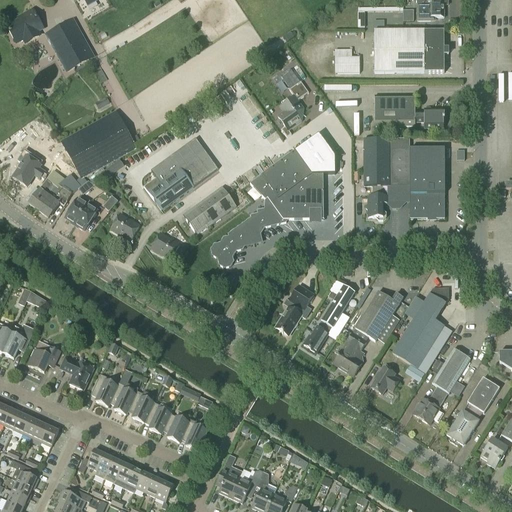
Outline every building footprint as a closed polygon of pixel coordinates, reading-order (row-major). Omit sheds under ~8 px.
[(444,6),(448,6),(447,0),(417,0),(417,23),(430,23),(430,19),(444,19),(444,6)] [(39,33),(44,31),(33,9),(16,18),(17,20),(5,27),(16,46),(22,43),(24,46),(41,37),(39,33)] [(403,23),(413,22),(413,12),(403,12),(403,23)] [(70,22),(44,36),(66,75),(91,61),(70,22)] [(130,22),(97,37),(103,50),(136,34),(130,22)] [(374,30),(384,30),(384,22),(374,22),(374,30)] [(374,33),(374,75),(444,74),(444,56),(448,56),(448,50),(444,50),(444,32),(374,33)] [(359,58),(351,58),(351,51),(335,51),(335,75),(359,75),(359,58)] [(294,98),(295,97),(298,102),(308,94),(300,83),(289,91),(294,98)] [(279,109),(282,113),(276,117),(284,129),(281,131),(287,139),(291,136),(289,133),(302,124),(304,110),(298,102),(295,97),(294,98),(279,109)] [(424,125),(424,130),(444,130),(444,120),(444,111),(423,111),(423,113),(415,113),(415,97),(374,97),(374,128),(415,128),(415,125),(424,125)] [(98,111),(109,105),(106,98),(94,104),(98,111)] [(368,125),(368,109),(350,108),(350,125),(368,125)] [(82,179),(106,166),(135,150),(134,149),(125,154),(107,121),(116,116),(115,115),(62,144),(82,179)] [(187,135),(178,144),(212,179),(221,171),(187,135)] [(374,140),(363,140),(363,150),(364,188),(372,188),(373,197),(367,197),(368,205),(366,207),(366,208),(366,210),(368,212),(368,219),(375,219),(378,222),(383,223),(386,219),(386,215),(383,212),(383,205),(387,205),(392,209),(399,209),(405,204),(410,204),(410,187),(409,151),(409,150),(409,140),(374,140)] [(444,150),(409,150),(409,151),(410,187),(410,204),(410,220),(429,220),(445,220),(444,150)] [(285,221),(307,221),(323,221),(323,176),(316,176),(314,173),(311,175),(295,153),(261,177),(250,186),(265,202),(264,202),(264,208),(264,210),(263,211),(263,210),(257,211),(257,212),(256,212),(257,215),(251,216),(250,217),(251,219),(250,220),(249,219),(245,222),(246,223),(243,225),(243,224),(241,225),(241,226),(238,228),(236,229),(237,229),(234,231),(230,233),(230,234),(228,236),(228,238),(226,238),(223,238),(221,241),(221,242),(220,244),(218,244),(218,245),(214,245),(210,251),(212,257),(217,260),(219,266),(224,270),(230,268),(234,263),(232,258),(236,253),(242,251),(245,246),(256,243),(256,242),(264,229),(286,224),(285,221)] [(25,158),(12,179),(26,188),(33,177),(39,181),(44,173),(38,169),(40,167),(25,158)] [(193,189),(179,169),(146,192),(161,212),(193,189)] [(111,175),(108,170),(79,191),(83,196),(91,190),(111,175)] [(28,205),(38,212),(56,188),(57,189),(59,187),(63,189),(72,196),(79,191),(59,176),(59,177),(53,173),(40,190),(40,189),(28,205)] [(56,188),(38,212),(48,220),(59,205),(54,201),(63,189),(59,187),(57,189),(56,188)] [(186,221),(185,222),(194,233),(200,234),(209,228),(209,227),(235,208),(221,189),(187,214),(187,215),(188,216),(187,220),(186,222),(186,221)] [(112,198),(103,208),(108,213),(117,203),(112,198)] [(75,226),(87,206),(77,200),(65,220),(75,226)] [(87,206),(75,226),(84,232),(97,212),(87,206)] [(130,243),(139,226),(120,215),(111,232),(130,243)] [(170,262),(180,245),(161,234),(151,251),(170,262)] [(329,283),(334,280),(330,274),(325,277),(329,283)] [(332,330),(354,294),(336,282),(330,292),(337,297),(321,323),(332,330)] [(306,309),(313,297),(298,287),(289,302),(296,307),(293,312),(288,309),(284,316),(286,317),(282,323),(280,322),(275,329),(282,333),(281,334),(283,335),(283,334),(288,337),(301,317),(305,320),(310,311),(306,309)] [(24,290),(21,295),(28,299),(31,294),(24,290)] [(432,290),(429,295),(392,355),(417,371),(444,328),(435,323),(448,300),(448,290),(432,290)] [(32,306),(36,297),(31,294),(26,303),(32,306)] [(378,294),(377,296),(370,307),(355,330),(376,343),(390,320),(403,300),(396,295),(391,302),(378,294)] [(316,354),(332,330),(321,323),(311,339),(309,338),(303,347),(310,351),(311,351),(316,354)] [(0,354),(3,356),(12,336),(6,333),(7,332),(8,332),(9,329),(4,326),(3,327),(0,325),(0,354)] [(12,336),(3,356),(13,361),(17,352),(24,355),(26,351),(34,332),(23,327),(21,331),(15,329),(12,336)] [(360,353),(366,343),(352,334),(346,344),(360,353)] [(60,354),(49,349),(38,344),(27,367),(44,375),(47,367),(53,369),(60,354)] [(346,344),(333,366),(353,378),(363,363),(362,359),(364,355),(360,353),(346,344)] [(118,349),(112,346),(108,355),(114,357),(118,349)] [(453,351),(431,385),(448,396),(470,361),(453,351)] [(511,353),(499,353),(499,364),(511,372),(511,353)] [(69,386),(83,393),(93,371),(79,364),(78,365),(65,359),(59,371),(73,377),(69,386)] [(101,369),(107,372),(110,364),(104,362),(101,369)] [(395,376),(383,369),(370,389),(382,397),(386,390),(392,393),(400,382),(394,378),(395,376)] [(115,392),(117,388),(105,382),(106,379),(100,376),(91,397),(96,400),(95,403),(108,408),(109,406),(109,405),(115,391),(115,392)] [(162,386),(168,389),(172,381),(166,378),(162,386)] [(499,391),(487,383),(483,380),(467,405),(484,415),(499,391)] [(109,405),(109,406),(115,408),(113,411),(126,417),(127,414),(135,396),(123,391),(124,388),(118,385),(117,388),(115,392),(115,391),(109,405)] [(183,387),(178,385),(174,392),(180,395),(183,388),(183,387)] [(188,398),(197,404),(200,397),(191,392),(188,398)] [(135,396),(127,414),(133,416),(131,419),(144,425),(153,404),(151,404),(154,397),(144,393),(142,396),(136,393),(135,396)] [(429,426),(433,421),(438,424),(444,415),(438,412),(439,411),(438,411),(445,400),(434,394),(430,399),(428,399),(426,403),(422,401),(418,406),(412,416),(429,426)] [(162,433),(170,416),(173,411),(160,405),(160,407),(153,404),(144,425),(150,428),(148,430),(161,436),(163,433),(162,433)] [(0,413),(0,425),(4,428),(5,428),(12,412),(3,407),(0,413)] [(21,416),(12,412),(5,428),(13,432),(21,416)] [(452,426),(452,427),(446,438),(451,441),(450,443),(457,448),(459,444),(463,446),(478,423),(472,419),(471,421),(468,419),(469,417),(465,414),(464,415),(463,414),(457,424),(455,423),(454,423),(452,423),(452,424),(452,426)] [(30,420),(21,416),(13,432),(23,436),(30,420)] [(188,424),(170,416),(162,433),(163,433),(168,436),(166,439),(179,445),(181,442),(180,442),(188,424)] [(511,419),(501,436),(511,443),(511,419)] [(40,424),(30,420),(23,436),(32,441),(40,424)] [(190,421),(188,424),(180,442),(181,442),(186,444),(185,447),(198,453),(207,433),(194,427),(196,424),(190,421)] [(49,428),(40,424),(32,441),(41,445),(49,428)] [(240,434),(247,437),(250,430),(243,427),(240,434)] [(51,449),(58,433),(49,428),(41,445),(51,449)] [(487,465),(494,470),(507,450),(492,440),(488,446),(486,445),(482,451),(484,452),(480,459),(488,463),(487,465)] [(97,472),(104,456),(105,456),(105,455),(95,450),(88,464),(83,461),(77,473),(83,475),(87,468),(97,472)] [(106,477),(107,477),(114,461),(105,456),(104,456),(97,472),(97,473),(95,477),(104,481),(106,477)] [(218,495),(230,500),(240,479),(242,473),(232,468),(236,460),(229,457),(215,488),(220,490),(218,495)] [(297,459),(293,457),(289,464),(294,466),(297,459)] [(107,477),(116,482),(124,465),(114,461),(107,477)] [(16,483),(32,490),(32,491),(34,492),(38,481),(24,474),(27,469),(12,462),(9,468),(16,471),(12,481),(16,483)] [(124,491),(134,470),(124,465),(116,482),(114,486),(124,491)] [(136,491),(144,474),(134,470),(124,491),(134,495),(136,491)] [(248,483),(240,479),(230,500),(242,505),(248,493),(253,496),(256,488),(263,474),(259,472),(255,474),(253,479),(250,477),(248,483)] [(136,491),(146,495),(153,479),(144,474),(136,491)] [(256,511),(266,511),(274,496),(277,490),(268,486),(268,476),(263,474),(256,488),(261,491),(252,510),(256,511)] [(78,487),(75,479),(72,480),(69,485),(75,488),(78,487)] [(163,483),(162,483),(153,479),(146,495),(155,500),(163,483)] [(163,481),(162,483),(163,483),(155,500),(165,504),(174,486),(163,481)] [(16,483),(11,493),(27,500),(32,491),(32,490),(16,483)] [(274,496),(266,511),(281,511),(286,502),(291,504),(298,490),(292,487),(280,499),(274,496)] [(60,503),(78,511),(81,511),(86,503),(89,504),(91,499),(80,493),(77,499),(63,492),(58,503),(60,504),(60,503)] [(23,510),(27,500),(11,493),(7,502),(23,510)] [(356,505),(365,509),(368,502),(359,498),(356,505)] [(7,502),(2,511),(22,511),(23,510),(7,502)] [(78,511),(60,503),(60,504),(56,511),(78,511)] [(98,509),(104,511),(106,506),(101,503),(98,509)]
